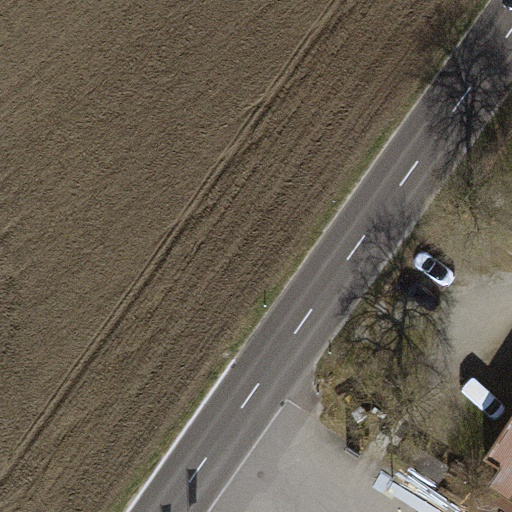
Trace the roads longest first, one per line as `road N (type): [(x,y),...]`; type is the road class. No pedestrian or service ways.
road 1 (tertiary): [(511,20),(214,437)]
road 2 (unclassified): [(331,511),(214,437)]
